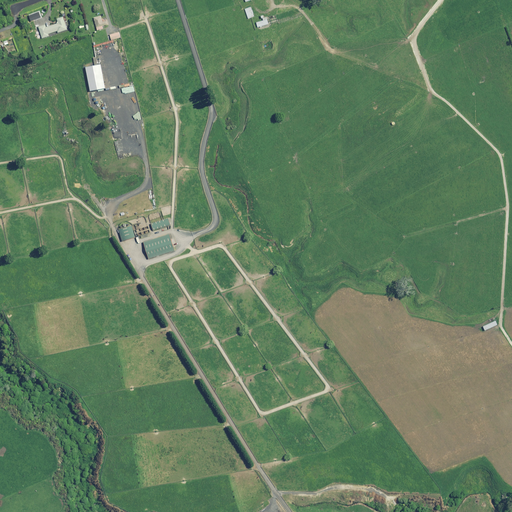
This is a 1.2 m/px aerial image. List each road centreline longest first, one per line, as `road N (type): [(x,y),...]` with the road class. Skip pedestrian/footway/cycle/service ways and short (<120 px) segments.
road 1 (track): [(273,0),(298,5),(336,49),(443,95),(497,147),(506,189),(501,320),(511,340)]
road 2 (track): [(297,397),(258,405),(171,264),(197,248)]
road 3 (track): [(197,248),(224,244),(323,375),(325,387),(297,397)]
